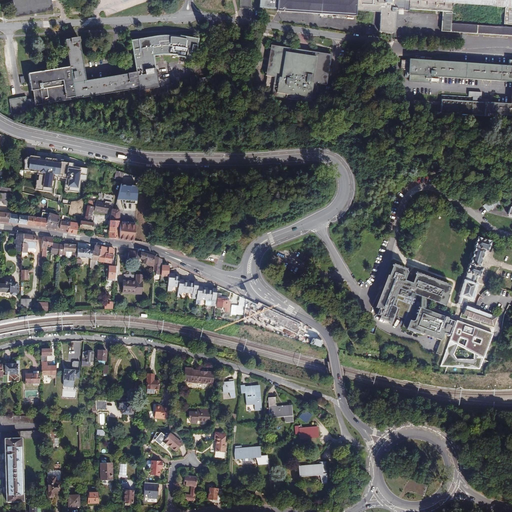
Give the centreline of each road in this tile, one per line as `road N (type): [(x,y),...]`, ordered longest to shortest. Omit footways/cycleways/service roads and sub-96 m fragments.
road 1 (secondary): [(0,124),(144,159),(331,159),(343,172),(340,200),(263,241),(248,274)]
road 2 (residential): [(0,347),(50,338),(143,343),(342,403)]
road 3 (unclassified): [(185,16),(390,46),(511,45)]
road 4 (unclassified): [(0,26),(185,16)]
road 5 (unclassified): [(168,256),(0,227)]
road 6 (secondary): [(264,299),(324,334),(342,403)]
